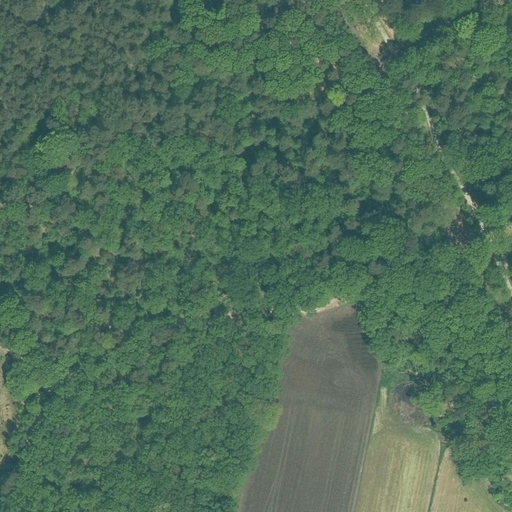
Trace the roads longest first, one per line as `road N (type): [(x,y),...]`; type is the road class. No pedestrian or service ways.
road 1 (track): [(53,394),(80,343),(97,330),(312,309),(461,247)]
road 2 (tertiary): [(511,347),(335,0)]
